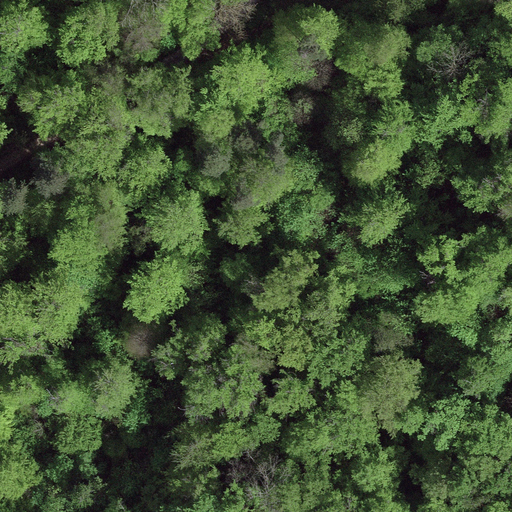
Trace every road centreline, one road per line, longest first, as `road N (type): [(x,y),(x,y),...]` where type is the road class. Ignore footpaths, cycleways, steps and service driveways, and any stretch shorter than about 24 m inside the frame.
road 1 (track): [(0,164),(162,70),(241,0)]
road 2 (track): [(191,44),(386,0)]
